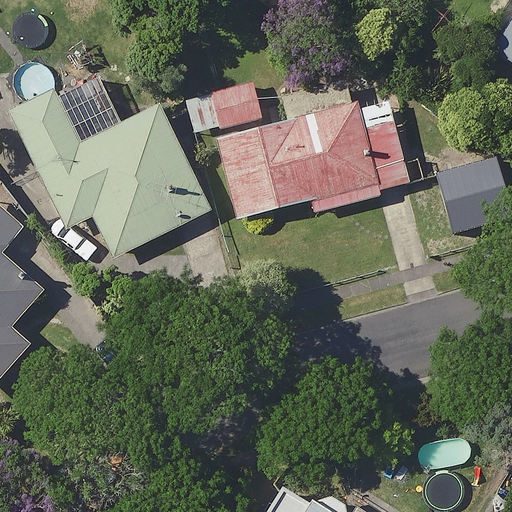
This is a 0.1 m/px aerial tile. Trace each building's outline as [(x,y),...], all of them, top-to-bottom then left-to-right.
[(511,39),(502,59),(511,63),(511,39)] [(130,118),(107,70),(84,81),(72,56),(45,69),(57,94),(17,113),(76,236),(103,223),(122,263),(218,218),(163,102),(130,118)] [(355,81),(290,98),(270,103),(262,70),(190,88),(206,152),(228,146),(248,226),(322,207),(324,215),(420,191),(398,103),(363,112),(355,81)] [(32,234),(0,205),(0,395),(40,350),(20,333),(53,296),(11,258),(32,234)] [(362,511),(328,492),(320,507),(289,489),(274,511),(362,511)]
